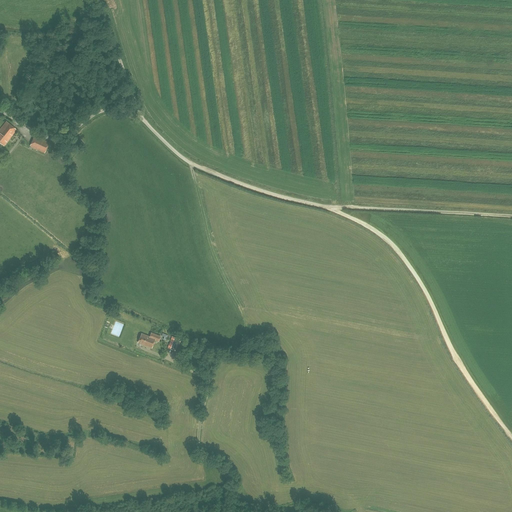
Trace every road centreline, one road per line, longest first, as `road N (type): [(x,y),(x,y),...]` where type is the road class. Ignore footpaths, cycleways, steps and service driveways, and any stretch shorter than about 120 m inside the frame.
road 1 (track): [(511,437),(457,360),(420,283),(383,237),(339,212),(191,163),(215,258),(244,317),(239,356)]
road 2 (unclassified): [(191,163),(142,118),(98,0)]
road 3 (track): [(511,217),(325,207)]
road 4 (track): [(233,511),(225,469),(198,449),(208,384)]
